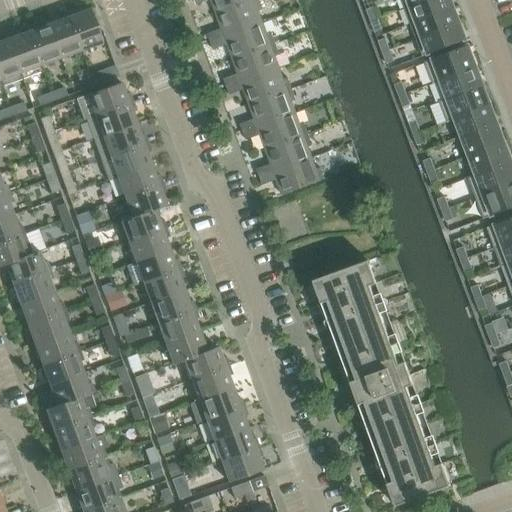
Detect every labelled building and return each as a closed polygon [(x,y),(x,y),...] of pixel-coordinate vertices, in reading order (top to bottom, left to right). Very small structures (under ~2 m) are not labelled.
[(195,0),(197,5),(211,0),(217,15),(256,0),(195,0)] [(264,23),(260,11),(263,10),(259,0),(256,0),(217,15),(222,29),(208,34),(211,42),(264,23)] [(401,0),(405,9),(429,0),(401,0)] [(450,0),(429,0),(405,9),(411,25),(453,9),(450,0)] [(374,8),(367,10),(371,22),(378,19),(374,8)] [(453,9),(411,25),(417,41),(459,25),(453,9)] [(90,10),(78,14),(76,10),(67,13),(81,51),(102,44),(90,10)] [(59,21),(48,25),(61,59),(81,51),(67,13),(58,16),(59,21)] [(378,19),(371,22),(375,33),(383,30),(378,19)] [(276,44),(272,33),(268,34),(264,23),(211,42),(214,50),(228,45),(233,60),(276,44)] [(42,72),(43,72),(41,66),(61,59),(48,25),(37,29),(35,24),(26,28),(42,72)] [(459,25),(417,41),(423,57),(465,41),(459,25)] [(17,31),(19,35),(7,40),(22,80),(42,72),(26,28),(17,31)] [(386,39),(379,42),(383,53),(390,50),(386,39)] [(0,42),(0,82),(2,87),(22,80),(7,40),(0,42)] [(276,44),(278,50),(289,46),(287,40),(276,44)] [(281,68),(276,56),(280,55),(278,50),(276,44),(233,60),(238,74),(224,79),(227,88),(281,68)] [(467,46),(425,62),(433,82),(475,66),(467,46)] [(390,50),(383,53),(387,64),(394,61),(390,50)] [(115,66),(113,67),(90,75),(91,78),(94,87),(119,77),(115,66)] [(475,66),(433,82),(440,101),(482,86),(475,66)] [(292,89),(288,78),(285,79),(281,68),(227,88),(230,94),(244,89),(250,105),(292,89)] [(91,78),(77,83),(80,92),(94,87),(91,78)] [(402,82),(395,85),(399,97),(407,94),(402,82)] [(121,83),(76,99),(84,121),(85,120),(134,102),(130,93),(126,95),(121,83)] [(305,84),(292,89),(295,98),(309,93),(305,84)] [(482,86),(440,101),(447,121),(490,105),(482,86)] [(53,102),(68,96),(65,88),(50,93),(53,102)] [(255,119),(241,124),(244,133),(296,113),(292,102),(296,100),(295,98),(292,89),(250,105),(255,119)] [(50,93),(37,98),(40,106),(53,102),(50,93)] [(407,94),(399,97),(403,108),(411,105),(407,94)] [(136,124),(132,113),(137,111),(134,102),(85,120),(93,140),(136,124)] [(12,116),(27,111),(24,103),(9,108),(12,116)] [(487,107),(450,121),(457,140),(495,126),(487,107)] [(9,108),(0,111),(0,120),(12,116),(9,108)] [(309,134),(305,123),(300,124),(296,113),(244,133),(247,140),(261,135),(266,150),(309,134)] [(49,116),(41,119),(46,135),(54,132),(49,116)] [(417,121),(409,123),(413,135),(421,132),(417,121)] [(40,136),(35,123),(26,126),(31,139),(40,136)] [(141,136),(136,124),(93,140),(101,160),(148,143),(145,134),(141,136)] [(495,126),(457,140),(464,159),(502,145),(495,126)] [(54,132),(46,135),(53,154),(61,151),(54,132)] [(421,132),(413,135),(418,146),(425,143),(421,132)] [(313,158),(309,147),(313,145),(309,134),(266,150),(271,164),(257,169),(260,178),(313,158)] [(36,154),(45,151),(40,136),(31,139),(36,154)] [(147,153),(152,152),(148,143),(101,160),(109,181),(118,177),(151,165),(147,153)] [(504,144),(466,159),(467,159),(471,157),(478,175),(469,178),(469,180),(511,164),(504,144)] [(61,151),(53,154),(61,175),(69,172),(61,151)] [(325,180),(321,168),(317,170),(313,158),(260,178),(263,185),(277,180),(283,195),(325,180)] [(431,159),(423,161),(428,173),(435,170),(431,159)] [(55,177),(50,163),(41,167),(46,180),(55,177)] [(511,164),(469,180),(477,200),(511,186),(511,164)] [(118,177),(126,197),(163,183),(160,175),(155,176),(151,165),(118,177)] [(435,170),(428,173),(432,184),(439,181),(435,170)] [(69,172),(61,175),(68,195),(76,192),(69,172)] [(51,194),(60,191),(55,177),(46,180),(51,194)] [(0,196),(10,193),(7,185),(2,186),(0,180),(0,196)] [(126,197),(133,216),(122,220),(122,221),(166,205),(162,194),(166,192),(163,183),(126,197)] [(511,186),(477,200),(484,219),(511,208),(511,186)] [(9,204),(13,203),(10,193),(0,196),(0,219),(13,215),(9,204)] [(445,197),(438,200),(442,211),(449,208),(445,197)] [(64,204),(56,207),(61,220),(69,217),(64,204)] [(166,206),(166,205),(122,221),(129,242),(167,228),(163,219),(159,221),(155,210),(166,206)] [(449,208),(442,211),(446,222),(454,219),(449,208)] [(95,231),(89,212),(75,216),(82,235),(95,231)] [(0,242),(25,234),(22,225),(17,227),(13,215),(0,219),(0,242)] [(61,220),(66,234),(75,231),(69,217),(61,220)] [(511,218),(488,228),(495,247),(511,240),(511,218)] [(170,237),(167,228),(129,242),(137,262),(169,250),(165,239),(170,237)] [(32,254),(32,253),(25,234),(0,242),(0,265),(5,264),(32,254)] [(102,251),(97,236),(84,241),(90,256),(102,251)] [(511,240),(495,247),(495,249),(504,245),(511,264),(511,263),(511,240)] [(80,244),(71,248),(76,261),(85,258),(80,244)] [(464,247),(457,250),(461,261),(468,258),(464,247)] [(174,262),(169,250),(137,262),(137,263),(126,267),(132,286),(144,282),(181,268),(178,260),(174,262)] [(5,264),(12,284),(46,272),(51,270),(48,262),(43,263),(39,251),(32,253),(32,254),(5,264)] [(76,261),(81,275),(90,272),(85,258),(76,261)] [(468,258),(461,261),(465,272),(473,269),(468,258)] [(451,486),(369,261),(314,281),(322,304),(328,301),(357,380),(351,382),(359,405),(365,403),(394,482),(388,484),(396,507),(451,486)] [(185,278),(181,268),(144,282),(151,303),(184,291),(180,279),(185,278)] [(12,284),(20,305),(54,292),(50,281),(54,279),(51,270),(46,272),(12,284)] [(104,297),(117,292),(113,282),(101,286),(104,297)] [(94,285),(86,288),(90,302),(99,299),(94,285)] [(479,285),(471,288),(475,299),(483,296),(479,285)] [(188,302),(184,291),(151,303),(159,323),(196,309),(193,301),(188,302)] [(20,305),(27,325),(65,311),(62,303),(58,304),(54,292),(20,305)] [(118,292),(117,292),(104,297),(110,311),(124,306),(118,292)] [(483,296),(475,299),(480,310),(487,308),(483,296)] [(90,302),(95,316),(104,313),(99,299),(90,302)] [(199,318),(196,309),(159,323),(166,343),(199,331),(195,320),(199,318)] [(27,325),(34,345),(69,333),(64,321),(69,320),(65,311),(61,312),(27,325)] [(112,317),(116,328),(129,324),(125,312),(112,317)] [(493,323),(485,326),(490,338),(497,335),(493,323)] [(109,325),(101,328),(105,342),(114,339),(109,325)] [(126,343),(150,335),(148,328),(124,336),(126,343)] [(203,343),(199,331),(166,343),(173,364),(217,347),(211,350),(208,341),(203,343)] [(34,345),(42,365),(80,351),(77,343),(73,345),(69,333),(34,345)] [(497,335),(490,338),(494,349),(502,346),(497,335)] [(105,342),(110,356),(119,353),(114,339),(105,342)] [(226,358),(222,359),(217,347),(173,364),(185,360),(192,380),(229,366),(226,358)] [(83,360),(80,351),(42,365),(49,386),(83,373),(79,362),(83,360)] [(507,361),(500,364),(504,375),(511,373),(507,361)] [(124,366),(115,369),(120,383),(129,380),(124,366)] [(233,375),(229,366),(192,380),(199,400),(232,388),(228,377),(233,375)] [(92,384),(88,385),(83,373),(49,386),(57,406),(91,394),(91,395),(95,393),(92,384)] [(142,398),(157,393),(150,373),(135,378),(142,398)] [(120,383),(125,397),(134,394),(129,380),(120,383)] [(196,424),(206,420),(244,407),(241,398),(236,400),(232,388),(199,400),(189,404),(196,424)] [(91,394),(57,406),(46,410),(53,430),(91,416),(89,410),(96,407),(91,395),(91,394)] [(149,418),(158,415),(155,405),(146,408),(149,418)] [(143,420),(139,407),(130,410),(135,423),(143,420)] [(248,416),(244,407),(206,420),(214,441),(247,429),(243,418),(248,416)] [(154,435),(170,430),(164,413),(158,415),(149,418),(154,435)] [(53,430),(60,451),(96,438),(95,437),(92,427),(95,426),(91,416),(53,430)] [(140,437),(148,434),(143,420),(135,423),(140,437)] [(251,440),(247,429),(214,441),(221,461),(259,447),(256,439),(251,440)] [(60,451),(68,471),(102,459),(106,457),(103,450),(108,448),(103,434),(95,437),(96,438),(60,451)] [(168,435),(156,439),(162,455),(174,451),(168,435)] [(158,461),(153,447),(145,451),(150,464),(158,461)] [(259,447),(221,461),(229,482),(262,470),(258,458),(262,457),(259,447)] [(68,471),(75,491),(118,475),(114,464),(109,466),(106,457),(102,459),(68,471)] [(155,478),(163,475),(158,461),(150,464),(155,478)] [(167,466),(172,480),(183,476),(178,462),(167,466)] [(75,491),(83,511),(116,499),(121,498),(118,489),(123,488),(118,475),(75,491)] [(183,476),(172,480),(179,500),(191,496),(183,476)] [(253,493),(248,481),(239,485),(243,496),(252,493),(253,493)] [(230,488),(235,500),(243,496),(239,485),(230,488)] [(173,503),(168,488),(160,491),(165,506),(173,503)] [(252,493),(243,496),(246,503),(254,500),(252,493)] [(213,508),(208,496),(198,500),(203,511),(213,508)] [(116,499),(83,511),(82,511),(126,511),(121,498),(116,499)] [(190,503),(193,511),(201,511),(203,511),(198,500),(190,503)]
